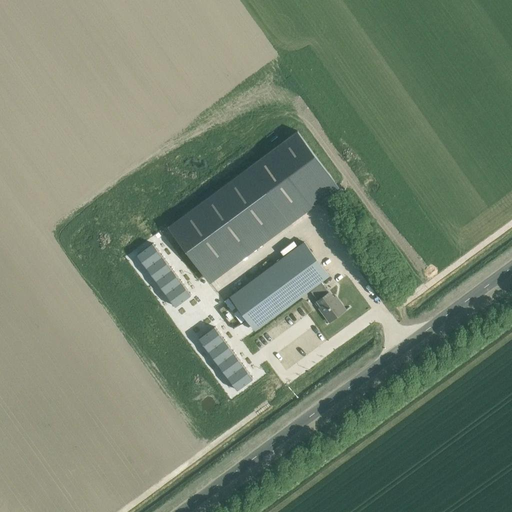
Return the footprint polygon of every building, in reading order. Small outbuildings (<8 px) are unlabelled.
[(296,131),(248,167),(167,228),(204,276),(315,192),(317,194),(334,181),(296,131)] [(161,233),(146,245),(151,251),(166,240),(161,233)] [(166,240),(151,251),(156,258),(171,247),(166,240)] [(292,303),(309,290),(321,282),(329,276),(304,242),(268,269),(267,269),(231,296),(256,330),(293,303),(292,303)] [(171,247),(156,258),(161,265),(176,253),(171,247)] [(176,253),(161,265),(166,271),(181,260),(176,253)] [(181,260),(166,271),(171,278),(186,267),(181,260)] [(186,267),(171,278),(176,285),(191,273),(186,267)] [(191,273),(176,285),(181,292),(196,280),(191,273)] [(196,280),(181,292),(186,298),(201,287),(196,280)] [(329,292),(321,282),(309,290),(317,301),(322,306),(319,308),(330,322),(346,310),(335,296),(333,298),(329,292)] [(223,317),(208,328),(213,335),(228,323),(223,317)] [(228,323),(213,335),(218,341),(233,330),(228,323)] [(233,330),(218,341),(223,348),(238,337),(233,330)] [(238,337),(223,348),(228,355),(243,344),(238,337)] [(243,344),(228,355),(233,362),(248,350),(243,344)] [(248,350),(233,362),(238,368),(253,357),(248,350)] [(253,357),(238,368),(243,375),(258,364),(253,357)] [(258,364),(243,375),(248,382),(263,371),(258,364)]
